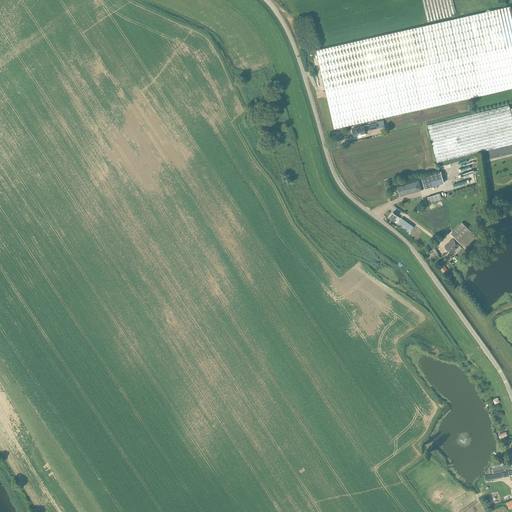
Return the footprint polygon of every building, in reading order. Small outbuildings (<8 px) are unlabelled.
[(423,0),(428,21),(456,15),(452,0),(423,0)] [(317,50),(334,128),(511,87),(511,14),(510,6),(317,50)] [(437,163),(511,144),(511,117),(509,105),(427,125),(437,163)] [(368,125),(370,130),(385,126),(383,120),(376,122),(376,123),(368,125)] [(366,133),(364,126),(352,129),(353,136),(366,133)] [(420,177),(424,188),(444,182),(441,170),(420,177)] [(420,177),(396,184),(400,196),(423,189),(420,177)] [(431,203),(443,199),(441,193),(429,197),(431,203)] [(400,218),(397,215),(393,213),(388,219),(392,222),(394,220),(396,222),(397,222),(400,218)] [(413,226),(401,218),(397,224),(409,232),(413,226)] [(467,248),(478,236),(463,221),(451,233),(467,248)] [(445,247),(452,253),(460,245),(453,239),(448,244),(445,247)] [(439,267),(443,273),(447,270),(443,264),(439,267)] [(492,468),(493,473),(505,471),(503,463),(493,465),(492,468)]
